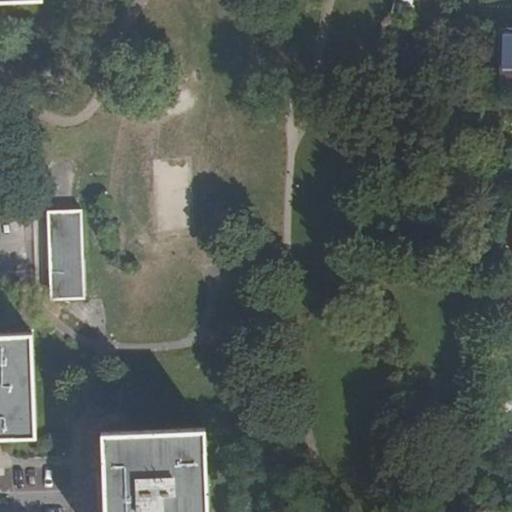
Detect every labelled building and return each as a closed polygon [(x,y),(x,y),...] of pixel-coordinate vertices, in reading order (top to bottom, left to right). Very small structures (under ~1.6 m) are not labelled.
[(511,22),(511,5),(503,5),(502,21),(511,22)] [(511,27),(503,27),(502,87),(511,87),(511,27)] [(84,299),(81,213),(48,214),(51,300),(84,299)] [(511,270),(497,270),(494,291),(511,290),(511,270)] [(490,311),(489,321),(501,321),(501,312),(490,311)] [(0,438),(35,437),(31,334),(0,335),(0,438)] [(205,511),(204,431),(102,435),(105,511),(205,511)]
